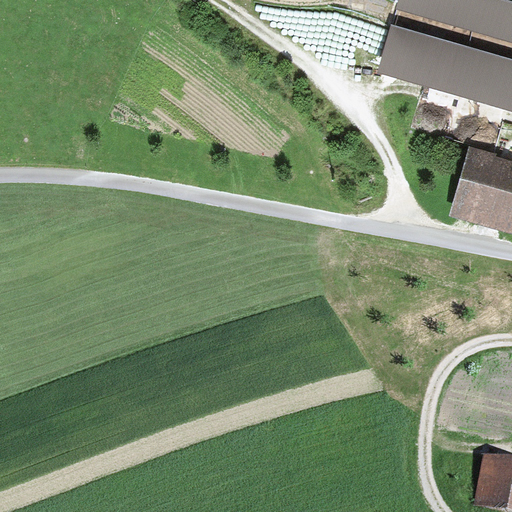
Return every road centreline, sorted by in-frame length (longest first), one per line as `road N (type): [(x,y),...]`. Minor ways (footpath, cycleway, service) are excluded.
road 1 (track): [(0,178),(39,175),(511,258)]
road 2 (track): [(411,239),(380,122),(333,45),(217,0)]
road 3 (track): [(511,350),(493,346),(450,365),(427,448),(441,511)]
road 4 (track): [(511,93),(333,45)]
